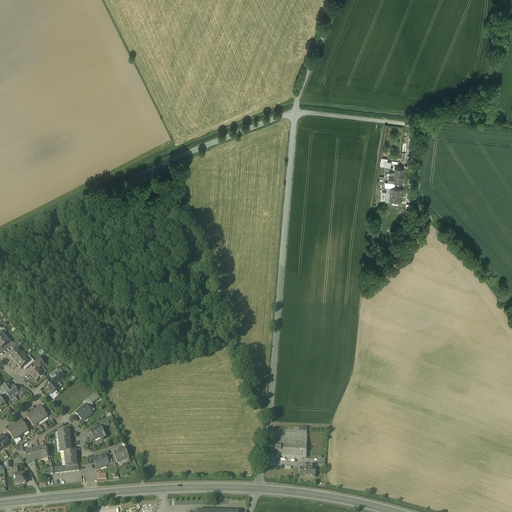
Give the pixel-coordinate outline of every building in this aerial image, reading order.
[(391,167),(391,161),(388,161),(388,158),(382,158),(381,166),(391,167)] [(404,169),(394,168),(394,176),(389,175),(388,187),(390,187),(395,188),(395,183),(403,184),(404,169)] [(402,189),(395,188),(390,187),(390,201),(401,202),(402,189)] [(5,339),(0,342),(0,350),(3,348),(6,346),(8,344),(5,339)] [(17,350),(9,357),(13,361),(21,354),(17,350)] [(21,354),(13,361),(17,366),(25,359),(21,354)] [(25,359),(17,366),(21,370),(24,368),(29,363),(25,359)] [(41,361),(37,365),(36,365),(35,366),(39,370),(44,365),(41,361)] [(35,366),(28,372),(36,382),(44,375),(39,370),(35,366)] [(57,370),(50,376),(53,379),(58,374),(60,373),(57,370)] [(62,387),(59,384),(63,379),(58,374),(53,379),(52,380),(57,385),(56,386),(59,389),(62,387)] [(52,380),(48,383),(49,384),(45,387),(52,394),(55,391),(56,392),(59,389),(56,386),(57,385),(52,380)] [(7,384),(2,388),(4,391),(5,392),(11,388),(7,384)] [(11,388),(5,392),(6,394),(11,401),(11,400),(14,398),(15,398),(19,395),(17,391),(14,387),(11,388)] [(26,394),(21,388),(17,391),(19,395),(21,397),(26,394)] [(96,401),(92,396),(88,400),(91,403),(92,405),(96,401)] [(86,406),(79,412),(79,411),(76,414),(82,422),(88,417),(91,415),(89,412),(90,411),(87,407),(86,406)] [(43,411),(41,408),(36,412),(43,421),(48,417),(47,417),(43,411)] [(53,413),(47,408),(43,411),(47,417),(48,416),(51,415),(53,413)] [(43,421),(36,412),(32,415),(38,424),(43,421)] [(38,424),(32,415),(27,418),(28,420),(33,427),(33,428),(38,424)] [(23,423),(22,422),(17,425),(23,435),(28,431),(27,429),(23,423)] [(23,435),(17,425),(12,429),(19,438),(23,435)] [(100,427),(89,432),(94,440),(99,438),(101,442),(106,439),(104,436),(105,436),(100,427)] [(12,429),(8,432),(13,440),(14,441),(19,438),(12,429)] [(62,432),(57,432),(58,433),(59,439),(70,438),(69,431),(68,431),(62,432)] [(307,432),(277,431),(276,445),(275,445),(275,448),(275,452),(276,452),(276,458),(306,459),(307,432)] [(7,443),(2,436),(0,436),(0,444),(3,449),(9,446),(7,443)] [(70,438),(59,439),(60,446),(71,445),(70,438)] [(71,445),(60,446),(61,453),(76,451),(72,452),(71,445)] [(22,446),(15,450),(18,454),(24,452),(22,446)] [(45,447),(39,449),(41,459),(48,458),(48,459),(45,447)] [(39,449),(32,450),(34,461),(41,459),(39,449)] [(125,449),(117,452),(117,451),(113,453),(113,454),(117,463),(117,464),(129,459),(125,449)] [(32,450),(25,452),(28,464),(35,462),(34,461),(32,450)] [(61,453),(60,453),(60,454),(65,453),(66,460),(77,458),(76,451),(61,453)] [(103,457),(94,460),(98,468),(105,465),(106,467),(109,465),(106,457),(109,455),(108,452),(102,454),(103,457)] [(77,458),(66,460),(67,467),(71,466),(75,466),(78,466),(77,458)] [(20,466),(14,467),(15,476),(14,476),(15,485),(26,484),(25,475),(21,475),(20,466)] [(310,469),(300,468),(300,477),(315,478),(315,469),(315,466),(310,466),(310,469)]
